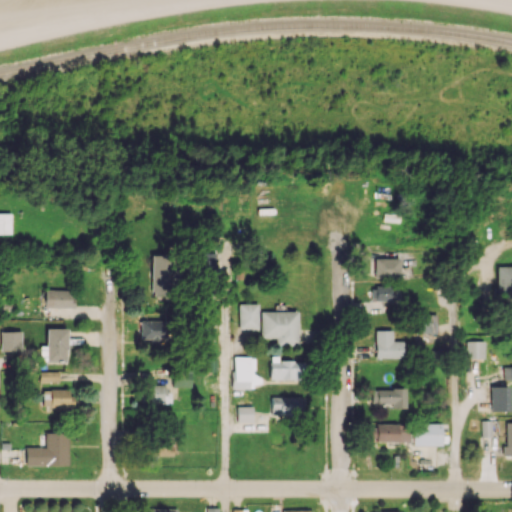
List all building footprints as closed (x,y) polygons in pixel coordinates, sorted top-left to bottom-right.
[(10,213),(0,212),(0,233),(10,234),(10,213)] [(215,252),(200,252),(199,269),(215,270),(215,252)] [(151,300),(174,299),(173,255),(150,255),(151,300)] [(374,277),(399,277),(399,258),(373,259),(374,277)] [(496,298),(511,297),(511,265),(496,266),(496,298)] [(398,302),(399,286),(371,285),(370,302),(398,302)] [(43,307),(73,307),(73,290),(44,289),(43,307)] [(257,328),(257,303),(237,304),(238,329),(257,328)] [(260,311),(260,337),(275,337),(275,344),(297,344),(296,310),(260,311)] [(422,333),(436,332),(435,314),(421,315),(422,333)] [(149,344),(165,344),(165,321),(139,320),(139,338),(149,338),(149,344)] [(66,329),(45,328),(45,346),(39,346),(39,361),(66,361),(66,329)] [(21,331),(0,330),(0,350),(21,351),(21,331)] [(375,330),(374,357),(402,358),(402,341),(391,341),(391,330),(375,330)] [(466,358),(483,358),(483,340),(465,340),(466,358)] [(231,388),(252,389),(253,357),(232,356),(231,388)] [(269,379),(301,378),(301,360),(278,360),(278,356),(269,356),(269,379)] [(511,365),(502,366),(503,380),(511,379),(511,365)] [(38,382),(57,382),(58,371),(39,371),(38,382)] [(171,387),(190,387),(190,372),(172,371),(171,387)] [(169,403),(169,385),(147,385),(147,403),(169,403)] [(507,386),(489,386),(489,411),(508,411),(507,386)] [(405,408),(405,388),(371,388),(371,403),(391,403),(391,408),(405,408)] [(70,389),(42,389),(42,407),(70,406),(70,389)] [(303,396),(270,397),(270,412),(303,411),(303,396)] [(251,406),(236,406),(236,422),(251,422),(251,406)] [(175,417),(164,417),(164,436),(147,436),(147,454),(175,455),(175,417)] [(481,436),(491,436),(490,420),(481,420),(481,436)] [(441,423),(414,422),(413,444),(440,445),(441,423)] [(409,440),(408,423),(370,424),(371,441),(409,440)] [(24,465),(67,466),(68,432),(38,432),(38,447),(24,447),(24,465)]
